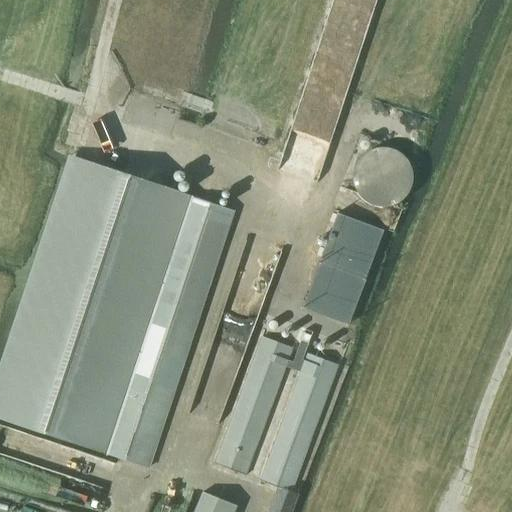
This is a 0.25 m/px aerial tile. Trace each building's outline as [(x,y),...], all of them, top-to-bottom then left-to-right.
[(355,184),(356,186),(357,189),(358,191),(359,193),(361,195),(362,197),(364,199),(366,201),(369,202),(371,203),(373,204),(376,205),(378,206),(381,206),(384,206),(386,206),(389,206),(391,205),(394,204),(396,203),(399,202),(401,201),(403,199),(405,197),(407,195),(408,193),(410,191),(411,189),(412,186),(413,184),(413,181),(413,179),(414,176),(413,173),(413,171),(413,168),(412,166),(411,163),(410,161),(408,159),(407,157),(405,155),(403,153),(401,152),(399,150),(396,149),(394,148),(391,147),(389,147),(386,146),(384,146),(381,146),(378,147),(376,147),(373,148),(371,149),(369,150),(366,152),(364,153),(362,155),(361,157),(359,159),(358,161),(357,163),(356,166),(355,168),(354,171),(354,173),(354,176),(354,179),(354,181),(355,184)] [(71,159),(0,373),(0,419),(148,468),(233,212),(71,159)] [(337,214),(301,309),(348,326),(383,231),(337,214)] [(215,465),(244,476),(291,348),(263,338),(215,465)] [(290,511),(297,495),(290,492),(337,365),(307,353),(260,482),(278,489),(268,511),(290,511)] [(230,511),(233,506),(202,495),(194,511),(230,511)]
